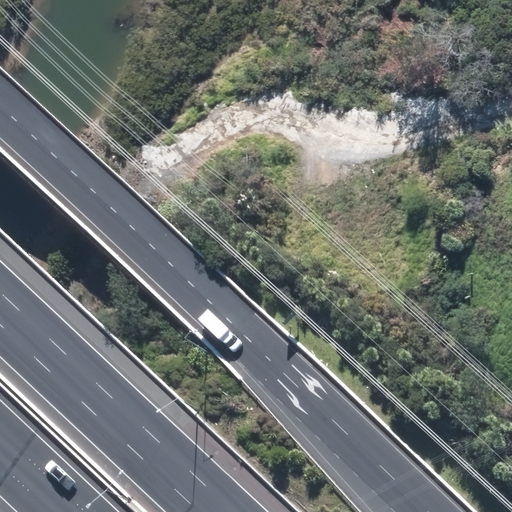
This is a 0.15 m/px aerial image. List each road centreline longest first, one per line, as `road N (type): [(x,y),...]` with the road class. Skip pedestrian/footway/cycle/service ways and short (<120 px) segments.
road 1 (motorway): [(0,119),(429,511)]
road 2 (track): [(511,119),(364,136),(318,127),(277,97),(223,118),(162,193),(99,298)]
road 3 (motorway): [(0,293),(231,511)]
